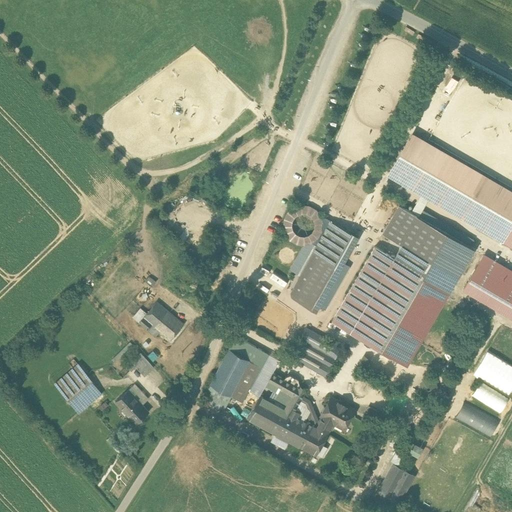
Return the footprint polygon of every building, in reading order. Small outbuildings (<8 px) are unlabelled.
[(511,221),(511,192),(412,135),(390,173),(502,238),(511,221)] [(394,197),(390,204),(397,207),(400,201),(394,197)] [(474,248),(399,205),(383,233),(402,244),(394,257),(450,290),(474,248)] [(332,221),(315,252),(341,267),(358,237),(332,221)] [(394,257),(375,246),(332,319),(386,350),(383,354),(390,358),(393,354),(408,363),(450,290),(394,257)] [(341,267),(315,252),(292,293),(293,296),(317,310),(341,267)] [(477,282),(490,259),(478,253),(465,275),(477,282)] [(501,261),(492,277),(502,282),(510,267),(501,261)] [(149,277),(145,281),(152,286),(156,282),(149,277)] [(458,287),(452,299),(465,306),(471,294),(458,287)] [(184,324),(157,301),(147,313),(144,317),(152,324),(160,331),(171,340),(184,324)] [(133,317),(139,322),(144,317),(147,313),(141,308),(133,317)] [(152,324),(144,317),(139,322),(147,329),(152,324)] [(156,336),(160,331),(152,324),(147,329),(156,336)] [(290,355),(294,357),(303,340),(327,353),(318,370),(325,374),(340,347),(306,328),(290,355)] [(261,366),(248,390),(259,396),(260,395),(265,385),(272,372),(273,372),(280,359),(236,336),(229,349),(261,366)] [(327,353),(303,340),(294,357),(318,370),(327,353)] [(261,366),(229,349),(205,394),(226,405),(231,396),(242,401),(248,390),(261,366)] [(511,363),(487,350),(474,372),(509,392),(511,387),(511,363)] [(135,366),(145,357),(141,352),(127,366),(131,371),(135,366)] [(135,366),(144,376),(154,366),(145,357),(135,366)] [(55,383),(78,412),(101,393),(78,364),(55,383)] [(247,417),(281,435),(298,404),(306,391),(298,386),(299,384),(298,379),(290,375),(286,376),(284,378),(273,372),(272,372),(265,385),(273,390),(277,389),(278,387),(281,389),(274,402),(260,395),(259,396),(247,417)] [(422,378),(422,388),(437,389),(437,378),(422,378)] [(480,381),(471,395),(500,412),(509,398),(480,381)] [(128,390),(141,404),(148,398),(135,384),(128,390)] [(141,404),(128,390),(116,401),(121,407),(122,407),(137,423),(149,412),(141,404)] [(317,426),(298,416),(304,406),(298,404),(281,435),(315,454),(332,424),(335,419),(345,425),(354,409),(331,397),(321,415),(323,416),(317,426)] [(463,401),(455,417),(490,436),(499,419),(463,401)] [(335,419),(332,424),(343,429),(345,425),(335,419)] [(403,438),(396,435),(390,444),(397,448),(403,438)] [(272,441),(280,444),(282,439),(274,436),(272,441)] [(412,441),(407,451),(419,456),(424,446),(412,441)] [(404,454),(396,450),(391,460),(398,464),(404,454)] [(413,475),(394,464),(382,486),(380,491),(389,496),(391,494),(400,499),(413,475)]
